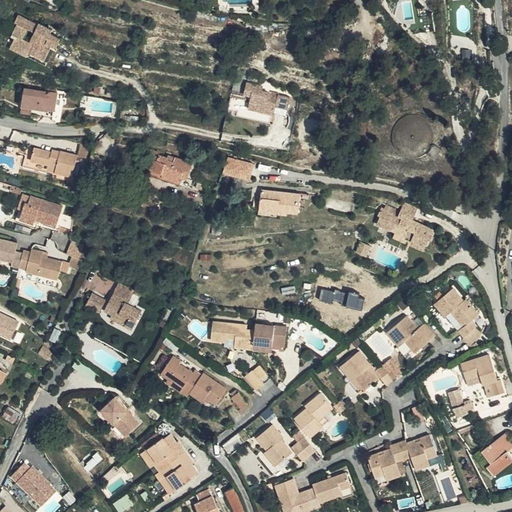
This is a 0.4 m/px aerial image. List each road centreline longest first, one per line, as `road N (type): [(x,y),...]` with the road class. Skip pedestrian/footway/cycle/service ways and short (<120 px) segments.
road 1 (residential): [(494,215),(502,123),(498,0)]
road 2 (residential): [(494,215),(491,262),(511,354)]
